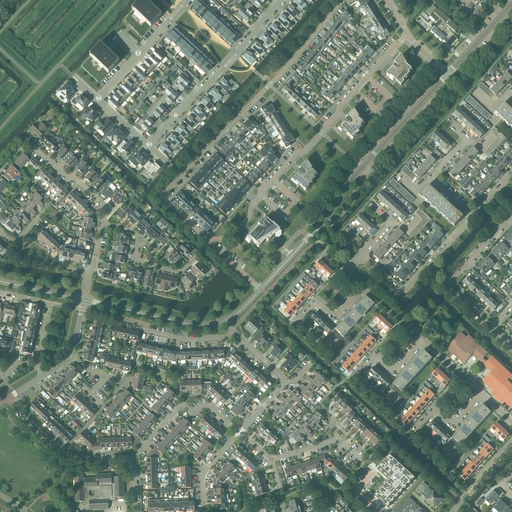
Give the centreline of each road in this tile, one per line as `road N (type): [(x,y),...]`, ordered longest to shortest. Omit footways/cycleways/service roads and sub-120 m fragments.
road 1 (residential): [(260,289),(162,197),(340,0)]
road 2 (tertiary): [(260,289),(447,74)]
road 3 (residential): [(250,207),(406,34)]
road 4 (residential): [(148,145),(281,0)]
road 5 (residential): [(490,327),(446,286),(511,213)]
road 6 (residential): [(102,224),(102,203),(29,143),(0,170)]
road 7 (residential): [(392,395),(385,403),(355,376),(374,354),(393,372),(423,340)]
road 8 (residential): [(131,458),(61,455),(8,398)]
road 9 (residential): [(449,450),(444,456),(413,431),(432,410),(451,428),(482,395)]
road 10 (tertiary): [(82,300),(190,324),(226,319)]
road 11 (residential): [(330,342),(325,348),(295,322),(316,300),(335,317),(364,285)]
road 12 (residential): [(131,458),(177,407),(209,405),(237,430)]
road 13 (residential): [(98,98),(188,0)]
